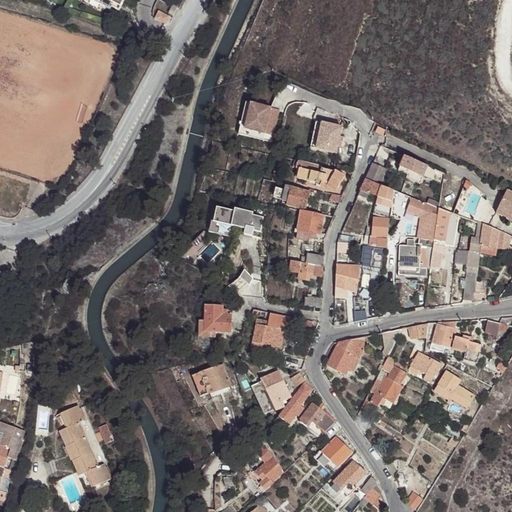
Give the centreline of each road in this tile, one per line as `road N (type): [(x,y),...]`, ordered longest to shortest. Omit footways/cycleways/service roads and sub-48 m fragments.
road 1 (residential): [(0,234),(37,232),(86,196),(196,0)]
road 2 (residential): [(324,338),(331,240),(375,136)]
road 3 (residential): [(399,511),(312,373),(324,338)]
road 4 (residential): [(324,338),(399,319),(511,306)]
